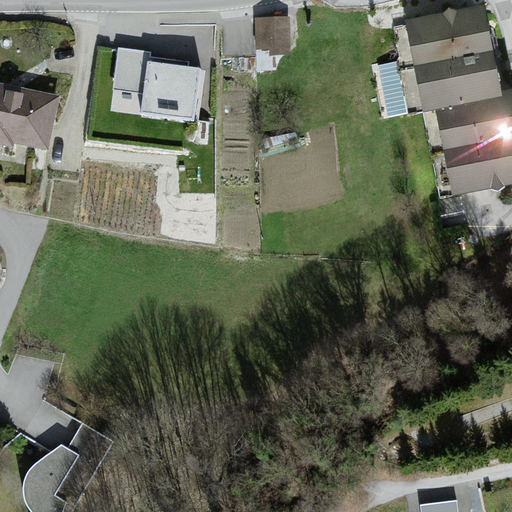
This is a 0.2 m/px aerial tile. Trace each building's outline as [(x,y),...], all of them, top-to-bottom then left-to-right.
[(461,11),(406,26),(422,120),(438,117),(454,202),(511,190),(511,100),(506,99),(497,56),(489,11),(461,11)] [(288,16),(255,18),(257,48),(270,47),(270,53),(290,52),(288,16)] [(150,52),(118,47),(113,89),(143,93),(140,113),(192,120),(199,67),(149,60),(150,52)] [(55,97),(0,85),(0,142),(11,144),(12,139),(45,146),(55,97)] [(26,511),(106,511),(112,472),(104,469),(114,443),(81,427),(67,451),(59,446),(28,472),(19,489),(23,507),(26,511)] [(456,511),(455,499),(422,502),(422,511),(456,511)]
